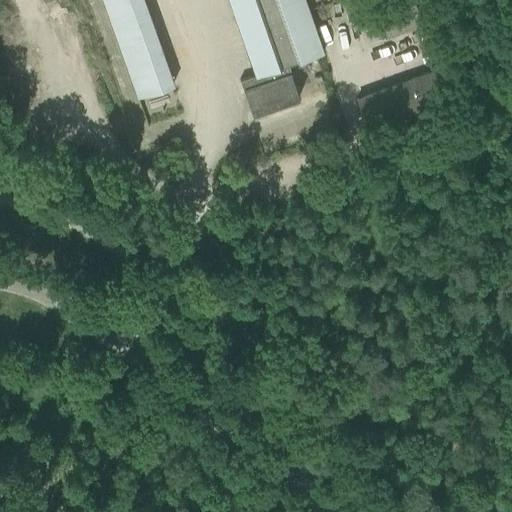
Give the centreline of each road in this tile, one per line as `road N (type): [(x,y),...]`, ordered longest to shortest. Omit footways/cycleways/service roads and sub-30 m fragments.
road 1 (tertiary): [(338,511),(125,349)]
road 2 (unclassified): [(125,349),(189,228),(204,168)]
